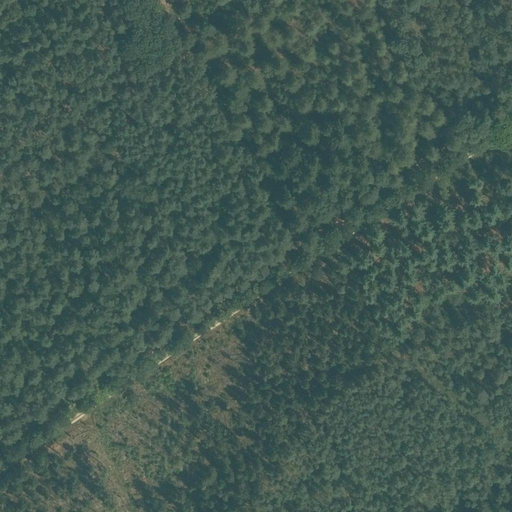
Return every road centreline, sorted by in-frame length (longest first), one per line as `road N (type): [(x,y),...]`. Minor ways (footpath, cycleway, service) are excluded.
road 1 (track): [(0,467),(511,125)]
road 2 (track): [(320,253),(254,151)]
